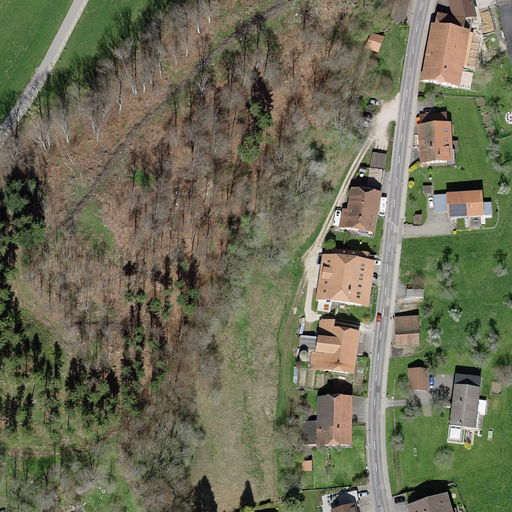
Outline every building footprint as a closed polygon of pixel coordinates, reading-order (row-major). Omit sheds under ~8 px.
[(384,0),(380,17),(400,22),(405,0),(384,0)] [(474,18),(470,0),(449,0),(454,16),(464,18),(464,20),(474,18)] [(468,33),(463,32),(465,21),(438,16),(436,27),(433,27),(423,81),(458,87),(468,33)] [(367,47),(375,50),(380,38),(372,35),(367,47)] [(421,127),(414,127),(416,147),(421,147),(422,163),(450,162),(448,125),(446,125),(445,115),(420,117),(421,127)] [(386,156),(372,153),(370,167),(384,169),(386,156)] [(372,234),(379,195),(349,189),(349,199),(352,200),(349,215),(342,214),(340,228),(372,234)] [(448,196),(449,218),(491,215),(490,204),(481,204),(481,194),(448,196)] [(361,305),(369,255),(327,249),(317,311),(329,313),(332,301),(361,305)] [(407,297),(423,298),(423,291),(407,290),(407,297)] [(398,344),(418,344),(418,318),(398,319),(398,344)] [(334,322),(323,321),(320,340),(314,339),(311,368),(351,374),(357,334),(333,330),(334,322)] [(303,352),(300,354),(299,357),(301,360),(304,361),(307,359),(308,356),(306,353),(303,352)] [(409,370),(409,390),(428,390),(427,370),(409,370)] [(477,400),(480,380),(457,377),(449,439),(459,440),(461,427),(474,428),(476,414),(485,415),(486,401),(477,400)] [(318,424),(303,424),(302,445),(348,445),(349,400),(319,400),(318,424)] [(333,511),(332,511),(354,511),(354,507),(358,506),(355,491),(337,495),(340,510),(333,511)] [(450,511),(446,496),(409,507),(410,511),(450,511)]
